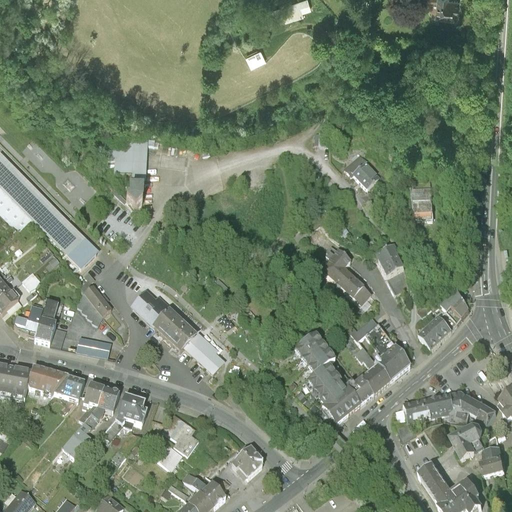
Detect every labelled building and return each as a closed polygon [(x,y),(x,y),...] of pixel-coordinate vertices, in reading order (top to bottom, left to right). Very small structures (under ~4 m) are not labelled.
[(303,14),(302,11),(310,9),(307,0),(296,0),(264,11),(269,25),(303,14)] [(434,0),(434,22),(457,22),(457,0),(434,0)] [(243,53),(249,66),(265,57),(259,45),(243,53)] [(317,138),(316,152),(330,153),(331,139),(317,138)] [(129,193),(142,194),(143,186),(145,186),(148,146),(128,144),(127,154),(107,153),(106,164),(114,165),(114,179),(129,180),(129,193)] [(86,242),(0,154),(0,191),(31,223),(67,260),(86,242)] [(353,181),(365,170),(367,168),(360,160),(344,174),(352,182),(353,181)] [(378,185),(365,170),(353,181),(367,195),(378,185)] [(0,218),(18,236),(31,223),(0,191),(0,218)] [(142,194),(129,193),(128,202),(124,206),(135,215),(142,207),(142,194)] [(429,199),(411,200),(414,233),(432,231),(429,199)] [(333,260),(338,255),(331,249),(326,254),(333,260)] [(393,252),(375,262),(386,283),(404,274),(393,252)] [(55,254),(43,263),(51,274),(63,266),(55,254)] [(333,260),(321,274),(353,302),(363,291),(343,273),(350,266),(338,255),(333,260)] [(404,274),(386,283),(394,297),(408,291),(404,274)] [(33,295),(44,286),(35,275),(24,284),(33,295)] [(0,289),(0,307),(11,298),(3,288),(0,289)] [(112,312),(93,288),(76,302),(96,326),(112,312)] [(363,291),(353,302),(361,309),(370,298),(363,291)] [(457,293),(446,302),(439,308),(445,314),(446,315),(450,311),(456,314),(455,316),(462,321),(469,313),(457,293)] [(167,318),(146,297),(132,311),(153,332),(167,318)] [(20,308),(11,298),(0,307),(0,314),(5,320),(20,308)] [(438,320),(445,314),(439,308),(446,302),(442,299),(429,311),(431,313),(438,320)] [(55,328),(46,325),(47,322),(53,324),(58,308),(47,305),(44,313),(35,343),(35,345),(39,346),(49,349),(55,328)] [(422,321),(431,313),(429,311),(427,308),(417,316),(422,321)] [(44,313),(33,310),(28,327),(16,323),(14,330),(14,332),(20,338),(24,340),(35,343),(44,313)] [(445,314),(438,320),(451,334),(456,326),(446,315),(445,314)] [(197,342),(169,315),(167,318),(153,332),(181,358),(184,355),(212,381),(224,369),(196,343),(197,342)] [(418,338),(430,352),(451,334),(438,320),(429,328),(418,338)] [(358,345),(365,339),(378,329),(372,322),(356,334),(352,329),(348,333),(358,345)] [(393,349),(378,329),(365,339),(381,359),(393,349)] [(294,355),(301,364),(320,348),(314,340),(294,355)] [(114,349),(81,341),(77,356),(110,364),(114,349)] [(327,356),(320,348),(301,364),(308,372),(327,356)] [(374,365),(376,367),(390,384),(409,368),(393,349),(381,359),(374,365)] [(362,351),(354,357),(361,365),(363,364),(367,368),(373,364),(362,351)] [(334,365),(327,356),(308,372),(314,380),(327,370),(334,365)] [(373,398),(390,384),(376,367),(359,381),(373,398)] [(8,372),(0,370),(0,399),(24,404),(28,391),(31,378),(13,374),(13,373),(13,371),(9,371),(8,372)] [(307,386),(313,393),(333,378),(327,370),(314,380),(307,386)] [(67,382),(33,372),(31,378),(28,391),(29,394),(52,401),(54,398),(67,382)] [(313,393),(319,401),(339,385),(333,378),(313,393)] [(359,409),(373,398),(359,381),(345,392),(359,409)] [(84,388),(67,382),(54,398),(78,406),(84,388)] [(319,401),(325,408),(345,392),(339,385),(319,401)] [(511,417),(511,388),(499,401),(506,409),(503,411),(503,414),(508,420),(511,417)] [(107,397),(93,392),(87,413),(101,417),(107,397)] [(359,409),(345,392),(325,408),(322,411),(336,428),(359,409)] [(462,393),(450,395),(453,414),(449,415),(449,424),(466,426),(469,412),(462,408),(462,393)] [(485,407),(462,393),(462,408),(469,412),(478,418),(485,407)] [(450,395),(416,402),(420,419),(431,417),(431,419),(449,415),(453,414),(450,395)] [(122,401),(107,397),(101,417),(116,422),(122,401)] [(407,422),(420,419),(416,402),(404,405),(407,422)] [(153,412),(126,404),(119,427),(146,436),(153,412)] [(495,413),(485,407),(478,418),(476,421),(487,427),(495,413)] [(313,411),(309,415),(313,419),(317,415),(313,411)] [(200,449),(192,444),(197,437),(175,422),(162,441),(177,450),(174,455),(189,465),(200,449)] [(478,430),(472,428),(449,440),(461,463),(473,457),(468,448),(479,442),(481,436),(478,430)] [(96,450),(81,437),(63,458),(70,463),(78,470),(96,450)] [(134,438),(120,456),(129,463),(143,445),(134,438)] [(482,477),(503,473),(498,449),(483,451),(482,463),(479,463),(482,477)] [(266,466),(253,452),(232,470),(238,477),(241,474),(248,482),(266,466)] [(184,463),(168,453),(158,469),(174,479),(184,463)] [(62,457),(53,468),(60,475),(70,463),(63,458),(62,457)] [(433,471),(417,481),(437,511),(481,511),(477,506),(481,503),(469,486),(451,498),(433,471)] [(215,489),(203,500),(214,511),(221,511),(229,505),(215,489)] [(21,496),(7,511),(35,511),(38,509),(21,496)] [(214,511),(203,500),(191,510),(192,511),(214,511)] [(124,511),(110,502),(102,511),(124,511)]
